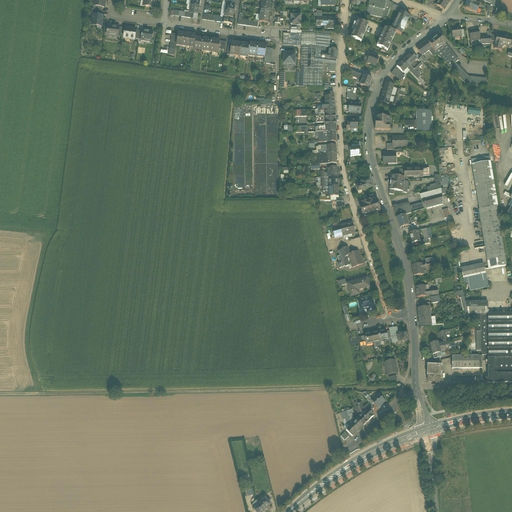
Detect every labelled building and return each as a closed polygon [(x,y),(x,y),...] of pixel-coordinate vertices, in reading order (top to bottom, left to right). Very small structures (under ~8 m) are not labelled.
[(144,0),(143,7),(154,9),(155,2),(155,0),(144,0)] [(385,19),(388,12),(385,10),(386,4),(387,1),(383,0),(369,0),(369,3),(366,15),(385,19)] [(446,0),(439,0),(439,1),(436,6),(444,11),(449,2),(448,1),(446,0)] [(475,4),(477,1),(474,0),(467,0),(465,6),(468,7),(466,10),(472,12),(476,14),(480,6),(475,4)] [(261,9),(269,10),(270,3),(267,2),(262,2),(261,9)] [(234,12),(235,5),(226,4),(225,11),(234,12)] [(392,10),(400,13),(402,8),(394,5),(392,10)] [(198,14),(199,7),(191,6),(190,13),(191,13),(194,14),(198,14)] [(261,9),(260,16),(268,17),(269,10),(261,9)] [(234,12),(225,11),(224,18),(233,19),(234,12)] [(400,13),(392,31),(396,33),(397,33),(401,35),(404,28),(405,28),(406,27),(407,25),(406,24),(409,17),(400,13)] [(97,27),(102,27),(101,27),(103,17),(103,16),(101,16),(93,15),(93,16),(92,24),(92,25),(97,26),(97,27)] [(267,24),(268,17),(260,16),(259,23),(267,24)] [(291,22),(291,24),(292,26),(297,26),(301,26),(301,16),(291,16),(291,19),(291,22)] [(328,29),(334,30),(335,19),(316,18),(316,26),(328,27),(328,29)] [(351,38),(361,42),(368,25),(358,21),(351,38)] [(107,36),(117,37),(118,35),(119,28),(108,26),(107,36)] [(391,43),(396,33),(392,31),(385,28),(377,47),(387,51),(391,43)] [(451,29),(452,38),(461,37),(460,31),(460,28),(455,29),(455,28),(451,29)] [(478,41),(479,45),(481,45),(481,44),(480,37),(478,28),(468,30),(470,42),(478,41)] [(123,39),(135,40),(135,39),(136,30),(125,29),(123,39)] [(141,40),(152,42),(153,33),(148,32),(142,31),(142,32),(141,39),(141,40)] [(301,32),(301,34),(301,46),(300,87),(322,86),(323,72),(329,72),(330,64),(324,63),(324,59),(320,58),(315,58),(316,45),(325,46),(325,48),(328,48),(330,36),(316,35),(316,33),(301,32)] [(481,44),(491,44),(491,41),(491,35),(491,32),(487,32),(487,37),(480,37),(481,44)] [(186,47),(188,35),(178,34),(178,35),(177,38),(177,41),(177,44),(176,46),(182,47),(182,45),(186,45),(186,47)] [(283,46),(301,46),(301,34),(290,34),(283,34),(283,46)] [(186,47),(194,48),(195,39),(196,37),(188,35),(186,47)] [(432,49),(435,53),(445,44),(446,44),(440,37),(439,38),(438,37),(437,37),(437,36),(428,43),(432,49)] [(494,49),(501,51),(502,45),(511,47),(511,46),(511,44),(511,42),(511,43),(511,39),(508,38),(498,36),(498,37),(497,42),(495,42),(494,49)] [(194,49),(202,50),(203,40),(195,39),(194,48),(194,49)] [(209,53),(210,53),(211,41),(203,40),(202,50),(202,51),(206,52),(206,50),(210,50),(209,53)] [(220,42),(211,41),(210,53),(219,54),(219,50),(220,42)] [(423,56),(429,51),(432,49),(428,43),(426,41),(416,49),(422,56),(423,56)] [(239,57),(240,57),(241,45),(231,44),(231,48),(230,55),(235,56),(236,55),(240,55),(239,57)] [(255,57),(256,57),(257,45),(249,44),(249,46),(248,56),(248,55),(256,56),(255,57)] [(437,55),(449,68),(455,63),(458,61),(445,44),(435,53),(437,55)] [(247,58),(248,56),(249,46),(241,45),(240,57),(240,56),(247,57),(247,58)] [(266,46),(257,45),(256,57),(265,58),(265,55),(266,52),(266,49),(266,46)] [(315,58),(320,58),(321,55),(322,55),(322,53),(325,52),(325,48),(325,46),(316,45),(315,58)] [(336,60),(337,51),(329,49),(328,55),(322,55),(321,55),(320,58),(324,59),(336,60)] [(404,60),(410,66),(411,67),(412,67),(411,65),(417,59),(411,53),(404,60)] [(295,55),(284,55),(284,64),(294,65),(295,55)] [(370,65),(375,67),(379,59),(370,55),(366,64),(368,64),(368,65),(370,65)] [(403,73),(410,66),(404,60),(397,66),(403,73)] [(412,69),(415,72),(418,69),(422,65),(419,62),(412,69)] [(463,71),(455,63),(449,68),(457,77),(463,71)] [(391,74),(397,79),(401,74),(395,69),(391,74)] [(468,77),(463,71),(457,77),(466,86),(485,88),(486,79),(468,77)] [(357,78),(362,80),(363,77),(363,76),(352,72),(351,76),(357,78)] [(368,89),(368,88),(372,80),(371,79),(371,80),(364,77),(363,76),(363,77),(362,80),(360,84),(360,85),(360,86),(368,89)] [(382,93),(391,95),(394,85),(385,83),(382,93)] [(389,105),(391,95),(382,93),(380,102),(389,105)] [(325,97),(325,102),(334,102),(333,94),(329,94),(329,97),(327,97),(325,97)] [(334,102),(325,102),(325,106),(322,106),(317,107),(317,109),(317,110),(318,110),(325,110),(334,110),(334,102)] [(348,113),(360,114),(361,105),(349,104),(349,107),(348,107),(347,110),(349,110),(348,113)] [(324,123),(326,123),(325,110),(318,110),(318,117),(315,117),(315,124),(324,123)] [(334,110),(325,110),(326,123),(335,123),(334,110)] [(416,111),(417,122),(417,126),(417,130),(417,134),(431,134),(430,112),(416,111)] [(375,130),(389,131),(390,127),(388,127),(389,119),(375,118),(375,130)] [(319,143),(327,142),(327,132),(326,132),(319,133),(319,137),(319,143)] [(335,132),(327,132),(327,142),(328,142),(336,142),(335,132)] [(392,145),(392,148),(394,148),(399,147),(399,146),(406,146),(406,137),(392,138),(392,145)] [(336,145),(326,146),(327,154),(336,154),(336,145)] [(319,155),(327,154),(326,146),(320,146),(320,150),(319,150),(319,155)] [(349,149),(350,157),(361,156),(360,148),(349,149)] [(319,165),(327,164),(327,154),(319,155),(319,157),(319,164),(319,165)] [(336,154),(327,154),(327,164),(337,164),(336,154)] [(383,164),(388,164),(388,162),(395,162),(395,154),(393,154),(383,154),(383,164)] [(472,165),(479,210),(481,210),(496,207),(497,207),(490,162),(490,159),(488,158),(484,158),(483,160),(478,161),(477,160),(474,160),(472,163),(472,165)] [(328,168),(328,173),(328,178),(338,177),(337,168),(328,168)] [(404,177),(405,177),(423,177),(423,169),(404,170),(404,177)] [(234,172),(234,186),(252,186),(252,172),(234,172)] [(389,190),(394,191),(403,192),(403,193),(407,193),(407,190),(404,189),(404,183),(405,177),(404,177),(391,175),(389,190)] [(338,177),(328,178),(329,182),(329,187),(338,187),(338,177)] [(355,187),(357,193),(363,190),(363,191),(372,188),(369,180),(361,183),(362,185),(355,187)] [(441,189),(441,186),(436,187),(436,184),(429,186),(430,187),(427,188),(428,193),(441,189)] [(339,197),(338,187),(329,187),(324,187),(321,187),(321,189),(321,197),(325,197),(339,197)] [(419,195),(421,199),(442,194),(441,189),(428,193),(419,195)] [(442,195),(442,194),(421,199),(422,204),(424,210),(442,205),(443,205),(443,204),(442,195)] [(364,217),(365,217),(367,216),(368,216),(367,214),(371,213),(371,215),(372,215),(371,213),(375,212),(375,213),(376,213),(378,213),(378,212),(378,211),(380,211),(376,201),(373,202),(372,200),(362,203),(363,206),(360,207),(363,216),(364,216),(364,217)] [(392,207),(400,229),(401,228),(409,226),(405,216),(412,214),(410,208),(409,204),(397,208),(397,206),(392,207)] [(410,208),(412,214),(424,210),(422,204),(410,208)] [(496,207),(481,210),(484,225),(487,248),(502,245),(496,207)] [(342,231),(343,237),(355,234),(352,222),(344,224),(346,230),(342,231)] [(343,237),(342,231),(340,225),(331,228),(334,239),(343,237)] [(409,234),(411,244),(420,242),(419,239),(418,232),(409,234)] [(506,266),(502,245),(487,248),(491,269),(506,266)] [(339,251),(342,258),(346,257),(348,256),(348,255),(351,254),(348,247),(347,247),(339,251),(338,251),(339,252),(339,251)] [(350,262),(352,268),(363,264),(358,251),(351,254),(348,255),(348,256),(350,261),(350,262)] [(412,265),(413,276),(424,275),(423,269),(435,267),(434,262),(426,263),(422,264),(412,265)] [(461,269),(462,274),(484,270),(483,264),(461,269)] [(468,284),(470,292),(488,288),(486,279),(485,275),(484,269),(484,270),(462,274),(464,284),(468,284)] [(350,295),(351,297),(359,294),(358,290),(369,287),(367,279),(347,284),(348,285),(348,286),(347,287),(349,295),(350,295)] [(416,298),(427,296),(426,292),(425,286),(415,287),(416,298)] [(366,306),(367,313),(375,312),(372,298),(358,301),(358,302),(359,307),(366,306)] [(360,315),(367,313),(366,306),(359,307),(358,302),(357,302),(360,315)] [(488,372),(488,384),(511,383),(511,313),(488,314),(487,302),(465,302),(470,324),(476,322),(476,332),(481,332),(482,351),(482,356),(483,356),(483,357),(485,357),(485,355),(488,355),(488,372)] [(417,304),(419,323),(431,322),(429,308),(429,303),(417,304)] [(378,332),(380,342),(383,342),(388,341),(388,339),(386,332),(386,330),(378,332)] [(450,351),(448,345),(445,334),(445,331),(440,332),(441,338),(442,342),(441,343),(441,341),(430,344),(432,355),(433,355),(433,359),(434,359),(441,357),(440,354),(450,351)] [(371,333),(373,344),(376,343),(380,342),(378,332),(371,333)] [(366,345),(373,344),(371,333),(364,334),(364,336),(365,342),(366,345)] [(407,333),(399,334),(399,335),(400,342),(408,341),(407,333)] [(452,369),(479,369),(479,356),(452,356),(452,369)] [(386,367),(388,375),(397,373),(395,365),(394,365),(393,361),(384,363),(385,367),(386,367)] [(427,376),(441,377),(441,366),(427,365),(427,376)] [(373,404),(377,409),(385,402),(377,394),(371,400),(370,401),(373,404)] [(374,409),(371,406),(369,403),(366,406),(368,409),(370,411),(371,412),(374,409)] [(364,413),(362,416),(368,422),(372,417),(368,413),(370,411),(368,409),(364,413)] [(363,426),(368,422),(362,416),(360,417),(357,420),(363,426)] [(357,432),(363,426),(357,420),(353,424),(351,426),(357,432)] [(352,437),(357,432),(351,426),(349,428),(346,431),(352,437)] [(340,437),(344,441),(348,437),(345,433),(340,437)] [(261,503),(259,505),(265,511),(271,505),(265,499),(261,503)]
